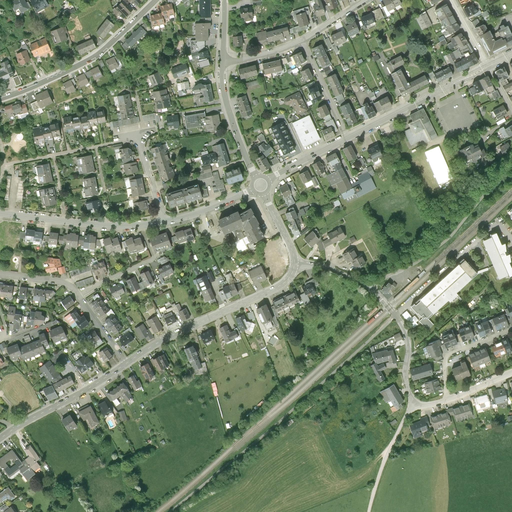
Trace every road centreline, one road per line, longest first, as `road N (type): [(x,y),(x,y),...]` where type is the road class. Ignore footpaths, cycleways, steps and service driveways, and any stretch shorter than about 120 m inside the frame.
road 1 (tertiary): [(126,363),(281,285),(294,263)]
road 2 (residential): [(0,99),(96,58),(156,0)]
road 3 (residential): [(0,212),(98,224),(166,222)]
road 4 (residential): [(0,274),(64,283),(126,363)]
road 5 (tertiary): [(347,137),(489,65)]
road 6 (residential): [(394,316),(495,225),(511,241)]
road 7 (tertiary): [(0,440),(126,363)]
road 8 (residential): [(260,184),(221,93),(222,61)]
